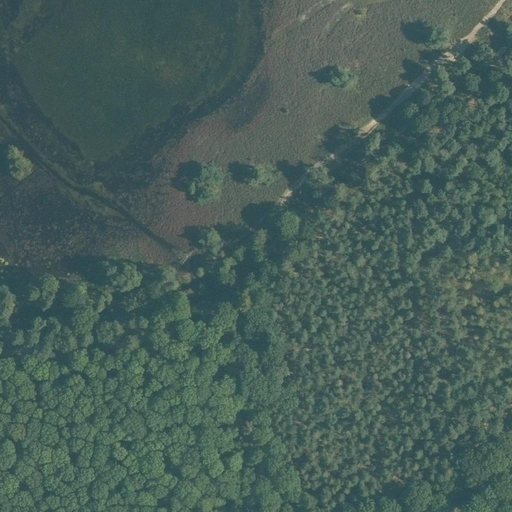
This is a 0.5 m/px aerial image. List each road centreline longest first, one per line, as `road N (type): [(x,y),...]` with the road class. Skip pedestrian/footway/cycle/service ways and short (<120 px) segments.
road 1 (track): [(511,51),(232,283)]
road 2 (track): [(232,283),(243,511)]
road 3 (track): [(380,511),(511,462)]
